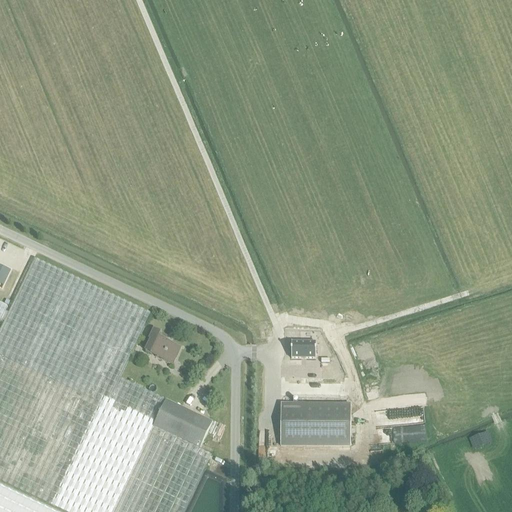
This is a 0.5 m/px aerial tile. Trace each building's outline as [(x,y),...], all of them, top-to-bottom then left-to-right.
[(184,511),(210,456),(199,451),(153,429),(166,402),(119,380),(150,315),(34,260),(0,333),(0,482),(52,507),(61,511),(184,511)] [(0,284),(3,286),(10,272),(3,268),(0,274),(0,284)] [(176,358),(180,349),(159,338),(161,335),(154,331),(149,340),(151,341),(145,351),(156,357),(155,358),(169,364),(173,357),(176,358)] [(293,342),(293,358),(317,359),(318,342),(293,342)] [(212,424),(166,402),(153,429),(199,451),(212,424)] [(351,448),(351,408),(281,407),(280,447),(351,448)] [(50,511),(0,488),(0,511),(50,511)]
